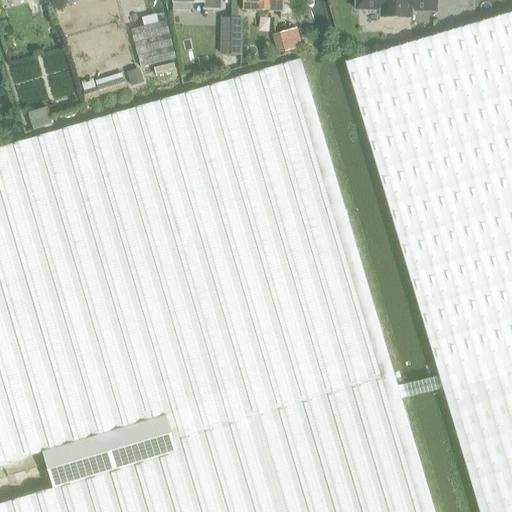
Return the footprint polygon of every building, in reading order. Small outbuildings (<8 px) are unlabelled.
[(173,0),(173,4),(173,11),(191,12),(191,5),(204,5),(204,11),(220,11),(220,0),(173,0)] [(242,0),(243,12),(281,13),(281,21),(292,21),(292,0),(242,0)] [(355,0),(356,11),(380,11),(380,17),(412,18),(412,12),(437,13),(437,0),(355,0)] [(511,511),(511,14),(351,62),(439,377),(443,389),(455,433),(478,511),(511,511)] [(241,56),(241,20),(221,20),(221,55),(241,56)] [(165,22),(131,31),(140,68),(175,59),(165,22)] [(301,47),(296,31),(280,35),(285,52),(301,47)] [(0,148),(0,465),(42,452),(165,415),(175,456),(53,490),(0,505),(0,511),(434,511),(411,433),(411,432),(401,399),(443,389),(439,377),(397,387),(301,59),(23,141),(0,148)] [(173,63),(153,68),(155,77),(175,72),(173,63)] [(139,70),(128,74),(132,86),(143,82),(139,70)] [(122,73),(96,81),(98,88),(84,93),(86,101),(126,89),(122,73)] [(52,124),(47,108),(28,114),(33,130),(52,124)] [(165,415),(42,452),(53,490),(175,456),(165,415)]
